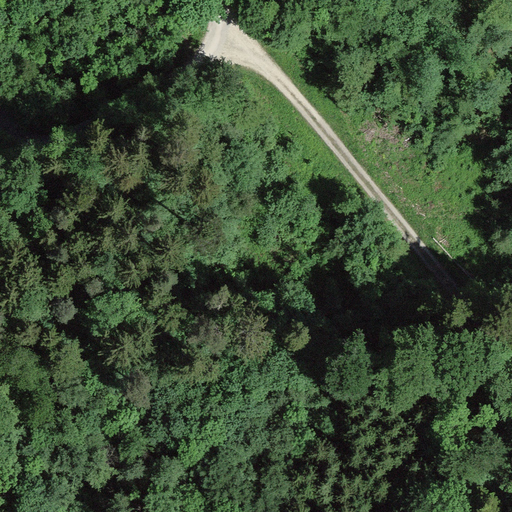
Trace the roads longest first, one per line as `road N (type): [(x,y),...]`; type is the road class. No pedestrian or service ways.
road 1 (track): [(235,40),(341,149),(511,351)]
road 2 (track): [(215,0),(235,40),(116,109),(18,152)]
